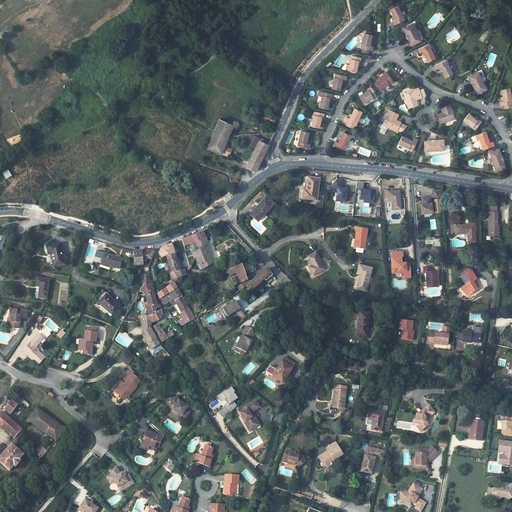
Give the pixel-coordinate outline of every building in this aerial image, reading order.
[(388,10),(392,18),(394,21),(392,22),(390,23),(392,26),(401,21),(397,12),(400,11),(397,5),(388,10)] [(456,8),(453,13),(457,16),(461,11),(456,8)] [(404,34),(406,39),(405,40),(408,47),(417,42),(411,29),(408,25),(399,29),(401,34),(402,35),(404,34)] [(369,48),(370,42),(372,43),(373,37),(369,37),(370,34),(364,33),(364,34),(363,36),(362,35),(359,49),(361,50),(368,52),(370,53),(372,48),(369,48)] [(425,45),(415,50),(416,52),(417,54),(418,53),(420,52),(422,56),(426,63),(435,58),(432,53),(430,54),(426,47),(425,45)] [(349,57),(348,66),(345,66),(344,71),(354,73),(355,66),(356,62),(357,62),(358,62),(359,59),(349,57)] [(439,71),(443,79),(453,74),(450,69),(448,71),(444,63),(443,61),(433,66),(434,68),(434,69),(436,69),(438,68),(439,71)] [(381,86),(389,80),(383,71),(380,73),(381,74),(382,77),(379,79),(373,83),(378,91),(383,88),(381,86)] [(483,89),(474,73),(474,72),(465,77),(465,78),(468,83),(469,83),(472,87),(470,87),(474,94),(483,89)] [(338,85),(339,80),(341,81),(343,81),(343,77),(333,74),(329,89),(337,91),(338,85)] [(363,93),(357,97),(362,106),(368,103),(366,101),(375,96),(369,88),(367,89),(368,91),(363,93)] [(415,89),(402,94),(407,107),(415,104),(414,100),(413,99),(415,98),(416,99),(421,97),(418,91),(415,89)] [(511,90),(500,91),(501,98),(502,102),(500,102),(499,102),(499,107),(503,106),(511,106),(511,95),(511,90)] [(320,91),(317,107),(326,109),(327,103),(328,98),(330,99),(331,94),(320,91)] [(448,111),(446,104),(438,106),(439,110),(441,110),(441,112),(440,113),(436,113),(438,122),(449,120),(448,111)] [(388,112),(381,126),(394,133),(399,124),(394,122),(392,120),(394,118),(396,118),(397,116),(393,114),(388,111),(390,109),(384,106),(382,109),(388,112)] [(346,118),(344,122),(348,123),(355,127),(359,117),(361,117),(363,113),(354,109),(351,115),(349,119),(348,119),(346,118)] [(312,112),(309,126),(318,128),(319,122),(320,117),(321,117),(322,114),(312,112)] [(472,120),(466,115),(461,121),(472,131),(479,123),(477,120),(476,121),(474,123),(472,120)] [(219,119),(207,148),(221,154),(224,147),(229,137),(234,125),(219,119)] [(299,130),(296,145),(307,147),(308,142),(307,142),(305,142),(306,138),(308,132),(299,130)] [(343,152),(350,137),(342,133),(339,140),(338,143),(336,142),(334,142),(333,147),(343,152)] [(483,133),(473,136),(475,142),(478,141),(481,150),(493,147),(491,143),(488,143),(487,144),(486,140),(483,133)] [(256,172),(268,145),(267,145),(264,144),(259,141),(260,139),(251,135),(246,144),(255,149),(246,167),(256,172)] [(259,141),(264,144),(267,138),(262,135),(260,139),(259,141)] [(395,143),(409,151),(414,141),(411,138),(411,139),(410,140),(409,141),(406,139),(400,136),(395,143)] [(423,152),(443,151),(442,140),(435,141),(435,142),(430,142),(430,141),(422,141),(423,152)] [(221,154),(228,158),(231,150),(224,147),(221,154)] [(487,154),(493,174),(504,171),(501,164),(500,164),(498,158),(499,157),(497,151),(492,152),(487,154)] [(10,168),(2,172),(6,179),(21,171),(17,164),(10,168)] [(299,190),(298,199),(312,201),(316,179),(303,177),(302,190),(299,190)] [(337,188),(338,179),(333,179),(328,184),(327,189),(333,189),(332,197),(336,198),(336,202),(342,202),(342,198),(344,198),(345,189),(337,188)] [(370,199),(371,189),(359,188),(360,181),(353,181),(352,188),(357,188),(356,198),(360,198),(360,201),(365,202),(366,199),(370,199)] [(439,189),(431,188),(430,195),(437,196),(439,189)] [(398,191),(386,191),(386,198),(390,198),(390,201),(390,210),(399,209),(399,212),(404,212),(403,199),(399,199),(399,194),(398,191)] [(419,212),(431,211),(430,202),(428,202),(428,196),(422,196),(422,199),(420,199),(420,202),(419,202),(419,212)] [(271,205),(264,197),(247,214),(256,222),(271,205)] [(487,212),(487,237),(499,237),(498,226),(496,226),(495,212),(487,212)] [(453,223),(454,232),(464,231),(465,240),(474,240),(473,222),(453,223)] [(353,237),(351,244),(361,246),(364,226),(353,224),(351,237),(353,237)] [(196,258),(197,261),(198,262),(199,267),(201,266),(203,269),(213,263),(209,252),(211,251),(210,249),(209,249),(205,237),(202,231),(198,233),(203,247),(195,252),(193,254),(196,258)] [(190,245),(192,249),(195,252),(203,247),(198,233),(188,237),(190,245)] [(190,245),(188,237),(182,240),(184,247),(190,245)] [(49,248),(51,255),(53,255),(58,269),(69,265),(62,244),(49,248)] [(163,247),(166,255),(174,253),(172,244),(163,247)] [(399,248),(388,248),(388,252),(387,252),(387,268),(399,268),(399,270),(400,270),(401,276),(407,275),(407,260),(402,260),(397,260),(397,259),(397,252),(399,252),(399,248)] [(132,252),(134,266),(144,265),(143,259),(148,259),(151,259),(154,253),(153,251),(142,251),(133,252),(132,252)] [(104,253),(101,265),(110,268),(111,266),(120,269),(123,258),(104,253)] [(174,253),(166,255),(171,270),(174,269),(181,266),(179,259),(178,260),(177,255),(175,255),(174,253)] [(310,254),(302,260),(308,268),(305,270),(313,281),(324,273),(310,254)] [(242,263),(234,266),(228,271),(231,276),(236,274),(239,280),(240,283),(247,278),(246,277),(245,275),(251,272),(242,263)] [(355,263),(353,273),(357,273),(355,283),(365,284),(369,265),(355,263)] [(425,268),(425,284),(437,283),(436,268),(430,268),(430,263),(421,264),(422,269),(425,268)] [(185,271),(182,269),(181,266),(174,269),(177,277),(186,274),(185,271)] [(261,282),(271,273),(270,272),(266,268),(250,282),(248,280),(237,287),(239,290),(246,286),(250,291),(254,288),(256,291),(263,284),(261,282)] [(461,275),(464,283),(462,285),(462,287),(461,287),(466,295),(471,292),(470,291),(476,287),(474,283),(473,284),(472,280),(475,278),(471,270),(461,275)] [(142,275),(144,285),(141,292),(144,291),(151,289),(153,288),(151,281),(150,282),(148,274),(142,275)] [(41,278),(39,287),(42,288),(40,298),(48,300),(52,280),(41,278)] [(172,280),(159,292),(158,294),(160,298),(165,295),(175,286),(172,280)] [(170,300),(178,290),(175,286),(165,295),(160,298),(163,304),(168,300),(169,302),(170,301),(170,300)] [(176,302),(182,311),(188,307),(184,300),(178,290),(170,300),(170,301),(171,302),(173,305),(176,302)] [(146,295),(150,306),(147,307),(148,310),(154,307),(154,305),(156,304),(155,292),(153,293),(146,295)] [(105,296),(97,306),(111,319),(120,309),(105,296)] [(246,316),(239,307),(237,308),(235,305),(236,304),(234,300),(219,309),(224,317),(233,312),(240,320),(246,316)] [(182,311),(176,302),(173,305),(174,307),(176,306),(180,313),(182,311)] [(154,307),(148,310),(149,315),(155,313),(156,312),(155,309),(160,307),(158,303),(156,304),(154,305),(154,307)] [(183,319),(185,324),(192,320),(193,319),(193,318),(188,307),(182,311),(180,313),(183,319)] [(11,320),(9,328),(18,330),(19,319),(25,320),(26,312),(20,311),(20,315),(17,314),(17,311),(11,310),(9,319),(11,320)] [(359,310),(356,332),(366,333),(369,311),(359,310)] [(155,313),(149,315),(151,322),(158,319),(155,313)] [(37,316),(32,324),(37,327),(42,320),(37,316)] [(403,328),(402,338),(412,339),(414,330),(412,329),(413,320),(401,319),(400,328),(403,328)] [(247,323),(234,351),(244,355),(255,332),(254,326),(247,323)] [(429,330),(427,342),(434,343),(433,341),(446,342),(448,325),(443,325),(442,332),(429,330)] [(142,334),(151,349),(160,343),(151,328),(151,327),(145,332),(142,334)] [(165,334),(162,328),(161,328),(156,331),(162,341),(174,334),(173,333),(174,332),(173,330),(165,334)] [(469,342),(478,343),(479,334),(480,330),(471,328),(470,333),(462,332),(461,335),(461,341),(461,343),(469,344),(469,342)] [(61,329),(56,335),(61,339),(66,333),(61,329)] [(38,335),(24,351),(30,356),(29,358),(39,366),(45,358),(35,350),(36,349),(35,348),(42,339),(38,335)] [(80,344),(80,354),(87,354),(87,359),(91,359),(91,345),(95,345),(94,335),(82,335),(83,344),(80,344)] [(283,382),(295,363),(285,357),(277,369),(279,369),(278,371),(275,369),(271,374),(283,382)] [(271,374),(275,369),(269,365),(266,371),(271,374)] [(129,369),(114,393),(126,400),(128,396),(131,398),(138,386),(136,385),(139,380),(135,377),(137,374),(129,369)] [(333,389),(331,400),(334,400),(333,407),(343,408),(345,390),(341,390),(342,385),(334,384),(334,389),(333,389)] [(236,405),(233,401),(237,398),(233,392),(235,391),(231,387),(226,390),(220,395),(224,399),(227,402),(222,406),(224,407),(218,413),(223,418),(236,405)] [(224,399),(220,395),(226,390),(225,389),(217,396),(221,401),(224,399)] [(168,410),(173,414),(171,416),(177,420),(181,414),(182,412),(187,416),(190,411),(185,408),(181,405),(183,402),(177,398),(177,395),(168,397),(171,407),(168,410)] [(261,407),(257,399),(246,405),(247,407),(240,411),(242,414),(241,415),(246,425),(249,424),(251,429),(256,426),(255,425),(258,423),(252,411),(261,407)] [(10,400),(3,408),(10,414),(17,405),(10,400)] [(430,421),(431,416),(430,416),(431,412),(433,412),(440,406),(435,400),(421,411),(420,416),(422,416),(421,422),(420,421),(425,428),(432,423),(430,421)] [(3,408),(1,411),(8,417),(10,414),(3,408)] [(369,410),(370,416),(373,415),(375,428),(385,427),(382,408),(369,410)] [(35,409),(24,423),(28,426),(30,423),(49,437),(55,441),(64,430),(35,409)] [(1,411),(0,411),(0,424),(13,436),(16,432),(19,435),(22,431),(20,426),(8,417),(1,411)] [(511,417),(505,417),(504,421),(501,421),(500,429),(501,429),(500,434),(511,435),(511,430),(509,430),(510,425),(511,423),(511,422),(511,417)] [(471,418),(469,437),(480,438),(483,419),(471,418)] [(146,438),(142,447),(148,449),(149,447),(150,445),(155,447),(157,441),(160,443),(162,436),(146,431),(144,437),(146,438)] [(49,437),(40,447),(46,452),(55,441),(49,437)] [(146,438),(144,437),(140,448),(148,451),(148,449),(142,447),(146,438)] [(155,447),(150,445),(149,447),(157,450),(160,443),(157,441),(155,447)] [(11,444),(0,456),(0,462),(9,471),(13,466),(16,468),(22,461),(20,459),(23,455),(11,444)] [(194,461),(208,466),(212,454),(210,453),(212,447),(205,444),(201,455),(196,453),(194,461)] [(326,452),(317,458),(320,462),(325,462),(324,464),(327,468),(334,463),(333,461),(341,455),(338,450),(337,450),(333,445),(325,450),(326,452)] [(425,450),(423,448),(414,448),(414,453),(413,453),(413,458),(414,465),(418,465),(418,468),(426,468),(426,461),(436,452),(430,445),(425,450)] [(39,446),(34,452),(40,458),(46,452),(40,447),(39,446)] [(370,474),(374,457),(382,459),(385,450),(371,446),(369,456),(366,455),(364,454),(360,471),(370,474)] [(511,447),(504,446),(502,456),(501,464),(511,464),(511,447)] [(297,453),(285,449),(282,458),(287,460),(287,462),(290,464),(292,460),(295,461),(297,461),(295,465),(298,466),(305,462),(302,456),(297,454),(297,453)] [(410,458),(410,468),(418,468),(418,465),(414,465),(413,458),(410,458)] [(166,468),(170,472),(175,466),(171,462),(166,468)] [(128,480),(125,476),(123,472),(121,473),(117,466),(110,471),(112,474),(107,477),(109,480),(112,478),(115,482),(121,492),(135,483),(132,478),(128,480)] [(238,474),(224,474),(223,494),(235,494),(235,483),(237,483),(238,474)] [(403,500),(408,502),(410,499),(412,501),(410,503),(414,506),(412,509),(417,511),(418,511),(424,504),(414,497),(420,488),(411,482),(405,491),(397,491),(397,500),(403,500)] [(488,486),(487,494),(493,495),(495,496),(497,498),(501,494),(504,495),(507,498),(511,494),(510,492),(511,490),(511,486),(511,485),(499,483),(494,486),(488,486)] [(174,505),(171,511),(187,511),(189,507),(187,506),(191,496),(183,493),(178,507),(174,505)] [(94,511),(98,508),(85,499),(80,507),(85,511),(87,511),(94,511)] [(223,511),(224,504),(210,503),(209,511),(221,511),(223,511)]
